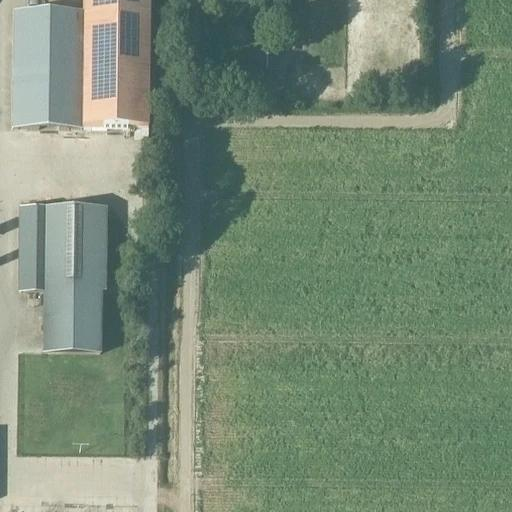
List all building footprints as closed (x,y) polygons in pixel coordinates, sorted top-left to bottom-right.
[(9,125),(81,126),(81,131),(133,132),(133,140),(146,140),(148,0),(83,0),(83,20),(10,19),(9,125)] [(282,99),(282,73),(274,73),(274,51),(257,51),(256,99),(282,99)] [(120,157),(119,185),(145,186),(146,158),(120,157)] [(100,214),(20,214),(20,296),(44,296),(44,357),(100,357),(100,214)] [(13,397),(12,368),(2,368),(3,397),(13,397)] [(14,459),(35,459),(36,380),(16,379),(14,459)] [(85,413),(84,459),(109,460),(110,413),(85,413)] [(50,417),(48,458),(72,459),(73,418),(50,417)]
